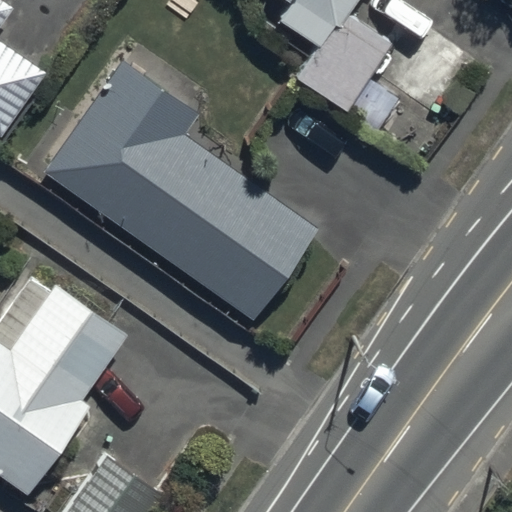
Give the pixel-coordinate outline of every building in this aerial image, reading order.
[(0,0),(0,125),(40,68),(0,39),(0,22),(13,5),(5,0),(0,0)] [(287,0),(288,0),(276,19),(310,42),(288,76),(341,111),(385,43),(342,14),(351,0),(287,0)] [(120,54),(42,168),(253,313),(317,219),(185,129),(200,108),(120,54)] [(0,470),(27,489),(86,404),(76,397),(121,331),(50,283),(45,290),(27,277),(0,315),(0,470)] [(104,454),(62,511),(146,511),(160,494),(104,454)]
